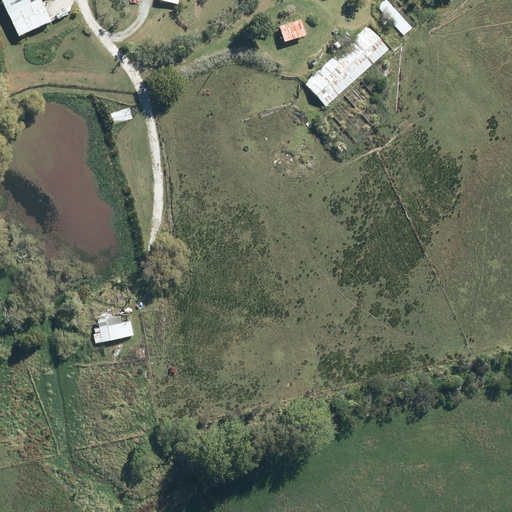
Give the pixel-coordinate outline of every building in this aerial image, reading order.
[(0,0),(18,37),(53,21),(42,0),(0,0)] [(411,28),(385,0),(376,8),(402,36),(411,28)] [(278,24),(282,41),(305,36),(301,19),(278,24)] [(325,108),(388,50),(366,26),(303,84),(325,108)] [(95,344),(131,336),(128,322),(92,329),(95,344)]
